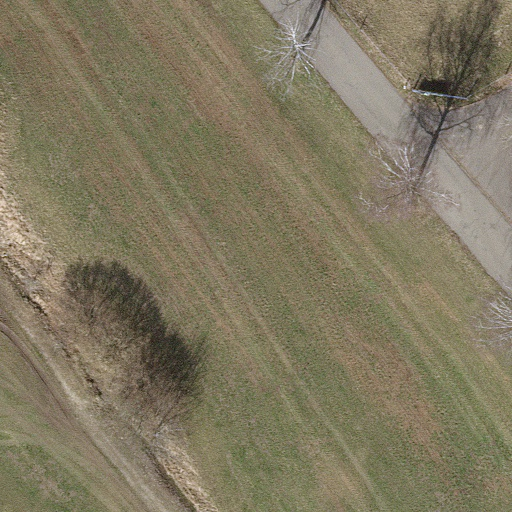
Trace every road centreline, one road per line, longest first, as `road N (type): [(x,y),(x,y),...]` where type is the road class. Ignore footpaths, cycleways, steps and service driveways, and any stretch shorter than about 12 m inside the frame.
road 1 (tertiary): [(290,0),(511,266)]
road 2 (track): [(0,311),(162,511)]
